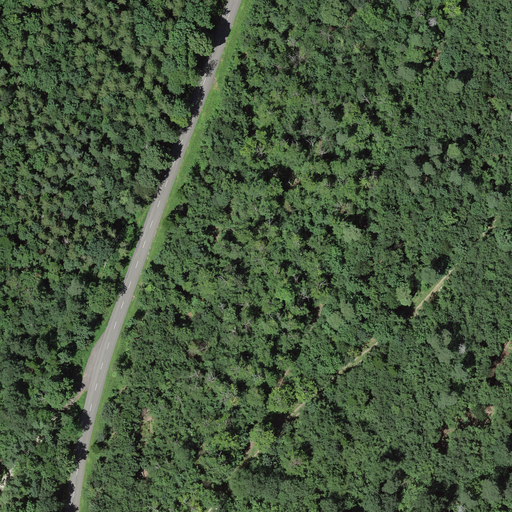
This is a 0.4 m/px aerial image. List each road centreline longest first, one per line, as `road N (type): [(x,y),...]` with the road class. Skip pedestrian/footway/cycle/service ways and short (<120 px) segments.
road 1 (track): [(229,487),(469,0)]
road 2 (secondary): [(69,511),(91,395),(131,265),(232,0)]
road 3 (track): [(214,511),(307,404),(426,307),(511,206)]
road 4 (track): [(103,355),(0,485)]
